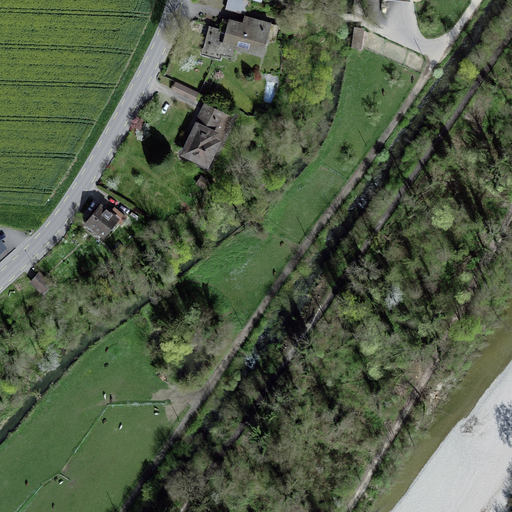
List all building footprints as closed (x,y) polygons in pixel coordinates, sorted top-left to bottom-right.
[(251,0),(250,0),(229,0),(227,11),(248,16),(251,0)] [(243,25),(227,21),(224,31),(208,27),(201,54),(218,58),(219,52),(231,55),(234,44),(263,51),(270,23),(245,17),(243,25)] [(360,33),(354,32),(352,47),(358,48),(360,33)] [(198,92),(175,83),(172,89),(195,99),(198,92)] [(205,105),(181,157),(210,171),(235,118),(205,105)] [(208,181),(202,176),(197,182),(204,187),(208,181)] [(121,220),(102,205),(86,226),(105,241),(121,220)] [(41,273),(32,282),(43,294),(52,284),(41,273)]
